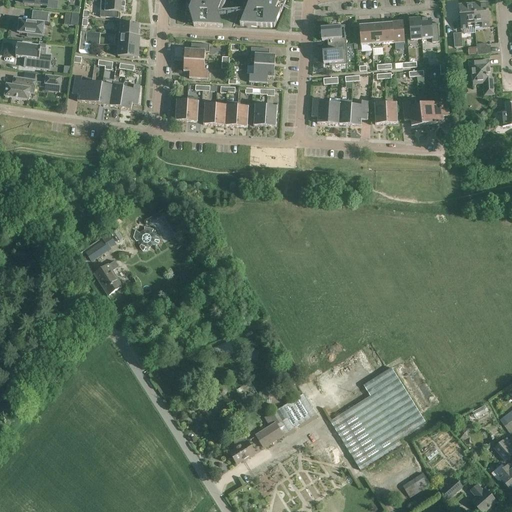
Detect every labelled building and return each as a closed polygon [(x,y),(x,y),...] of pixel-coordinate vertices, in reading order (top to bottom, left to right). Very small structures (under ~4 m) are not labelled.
[(193,0),(194,0),(189,11),(218,13),(223,0),(229,0),(231,0),(233,0),(193,0)] [(286,0),(250,0),(246,11),(280,14),(286,0)] [(101,1),(100,18),(118,19),(119,13),(125,13),(126,2),(101,1)] [(473,6),(475,25),(475,30),(483,29),(489,29),(487,5),(473,6)] [(475,30),(475,25),(473,6),(459,7),(462,31),(464,31),(464,35),(475,34),(475,30)] [(189,11),(189,12),(193,27),(222,28),(218,13),(189,11)] [(246,11),(240,26),(274,28),(280,14),(246,11)] [(44,22),(47,22),(48,14),(33,12),(32,20),(33,21),(32,23),(32,24),(20,22),(19,26),(17,26),(16,33),(19,33),(18,34),(28,35),(27,38),(41,39),(42,37),(44,25),(43,25),(44,22)] [(421,40),(431,39),(432,43),(439,43),(438,24),(431,25),(431,19),(420,20),(421,40)] [(421,40),(420,20),(409,21),(410,41),(421,40)] [(392,24),(393,44),(404,43),(403,23),(392,24)] [(120,24),(119,35),(140,37),(141,26),(120,24)] [(381,25),(382,45),(383,45),(393,44),(392,24),(381,25)] [(370,26),(371,46),(371,50),(383,49),(383,45),(382,45),(381,25),(370,26)] [(328,47),(346,46),(344,26),(326,28),(326,30),(320,30),(321,42),(327,41),(328,47)] [(370,26),(359,26),(360,47),(371,46),(370,26)] [(462,48),(461,34),(453,34),(454,48),(462,48)] [(139,48),(140,37),(119,35),(115,35),(114,46),(119,47),(119,46),(139,48)] [(39,43),(39,48),(17,46),(16,58),(26,59),(24,68),(49,71),(51,56),(45,56),(46,50),(45,50),(46,44),(39,43)] [(204,63),(205,53),(209,53),(209,46),(191,44),(191,51),(184,50),(184,62),(204,63)] [(486,44),(476,45),(477,56),(491,55),(490,47),(486,47),(486,44)] [(138,59),(139,48),(119,46),(119,47),(118,57),(138,59)] [(347,65),(346,46),(328,47),(328,53),(322,53),(323,65),(329,64),(329,66),(347,65)] [(274,67),(275,56),(269,56),(269,50),(251,49),(250,56),(255,56),(254,66),(274,67)] [(483,85),(484,96),(494,96),(492,75),(490,75),(489,61),(469,62),(469,70),(471,70),(473,85),(483,85)] [(184,62),(183,73),(189,73),(189,79),(207,80),(208,73),(203,73),(204,63),(184,62)] [(447,65),(440,65),(441,76),(448,75),(447,65)] [(254,66),(253,76),(249,76),(249,83),(267,84),(267,78),(274,79),(274,67),(254,66)] [(60,78),(46,76),(44,85),(59,87),(60,78)] [(77,102),(88,104),(91,84),(92,84),(93,80),(75,77),(72,95),(78,96),(77,102)] [(29,102),(30,94),(34,95),(35,87),(36,82),(14,78),(13,87),(7,86),(5,98),(12,99),(12,100),(22,101),(29,102)] [(88,104),(99,106),(102,85),(92,84),(91,84),(88,104)] [(113,87),(102,85),(99,106),(110,107),(113,87)] [(123,89),(120,109),(131,111),(132,105),(139,106),(141,87),(124,85),(123,89)] [(110,107),(120,109),(123,89),(113,87),(110,107)] [(187,98),(187,102),(176,102),(175,122),(186,123),(187,98)] [(186,123),(197,123),(199,99),(187,98),(186,123)] [(433,125),(444,123),(443,117),(449,117),(447,98),(440,99),(440,103),(430,104),(433,125)] [(329,105),(319,104),(320,100),(312,99),(311,118),(317,118),(317,124),(328,125),(329,105)] [(339,126),(350,126),(351,106),(351,102),(340,101),(340,105),(339,126)] [(350,126),(361,127),(361,121),(367,121),(368,103),(361,102),(361,107),(351,106),(350,126)] [(225,127),(236,128),(237,108),(238,107),(238,103),(226,103),(226,107),(225,127)] [(419,106),(410,107),(409,103),(402,104),(404,122),(410,121),(411,127),(422,126),(419,106)] [(386,125),(397,125),(396,104),(385,105),(386,125)] [(422,126),(433,125),(430,104),(419,106),(422,126)] [(511,126),(511,104),(505,105),(505,113),(501,113),(502,127),(511,126)] [(215,106),(204,105),(203,126),(214,126),(215,106)] [(328,125),(339,126),(340,105),(329,105),(328,125)] [(385,105),(377,105),(374,105),(375,126),(386,125),(385,105)] [(215,106),(214,126),(225,127),(226,107),(215,106)] [(236,128),(247,128),(248,108),(238,107),(237,108),(236,128)] [(264,128),(266,107),(255,107),(253,127),(264,128)] [(277,108),(266,107),(264,128),(276,128),(277,108)] [(104,242),(85,253),(92,263),(111,250),(110,248),(116,245),(109,233),(102,238),(104,242)] [(151,239),(149,236),(146,235),(142,237),(142,240),(144,243),(147,244),(150,242),(151,239)] [(94,274),(108,296),(122,287),(112,272),(118,268),(114,262),(108,266),(108,265),(94,274)] [(245,351),(244,360),(257,361),(258,352),(258,350),(245,349),(245,351)] [(395,366),(420,412),(437,403),(412,357),(395,366)] [(360,384),(367,398),(328,419),(357,470),(399,447),(396,440),(422,425),(390,367),(360,384)] [(276,424),(256,436),(263,448),(316,416),(304,395),(270,415),(276,424)] [(483,406),(470,413),(473,418),(486,412),(483,406)] [(511,410),(499,421),(511,438),(511,437),(511,410)] [(504,440),(494,449),(505,462),(511,455),(511,450),(510,449),(511,448),(504,440)] [(244,462),(255,455),(246,441),(236,448),(236,449),(230,452),(237,465),(244,461),(244,462)] [(507,466),(497,475),(501,480),(510,491),(511,489),(511,471),(507,466)] [(400,487),(407,497),(427,483),(420,473),(400,487)] [(442,491),(441,491),(448,500),(449,499),(462,487),(455,479),(450,484),(443,490),(442,491)] [(471,492),(477,499),(472,503),(480,511),(485,511),(496,503),(486,491),(484,493),(478,486),(471,492)]
